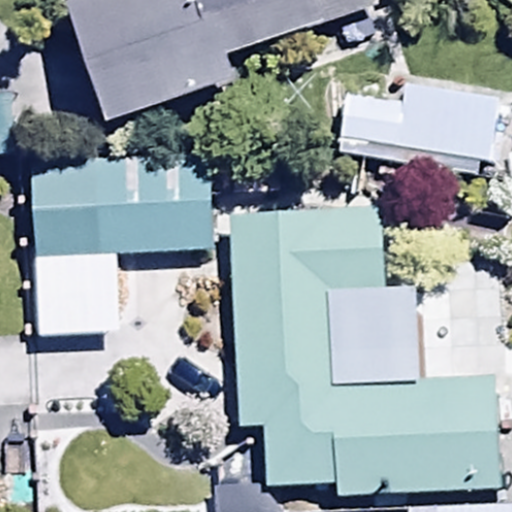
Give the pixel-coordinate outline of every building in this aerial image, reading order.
[(62,0),(101,130),(231,91),(224,67),(382,20),(375,0),(62,0)] [(340,105),(332,163),(487,184),(498,106),(400,92),(397,113),(340,105)] [(20,99),(0,99),(0,166),(20,166),(20,99)] [(31,171),(36,268),(206,260),(204,208),(277,204),(275,160),(31,171)] [(378,219),(227,226),(236,438),(259,437),(262,498),(332,495),(332,507),(497,500),(492,383),(333,390),(330,300),(382,298),(378,219)]
